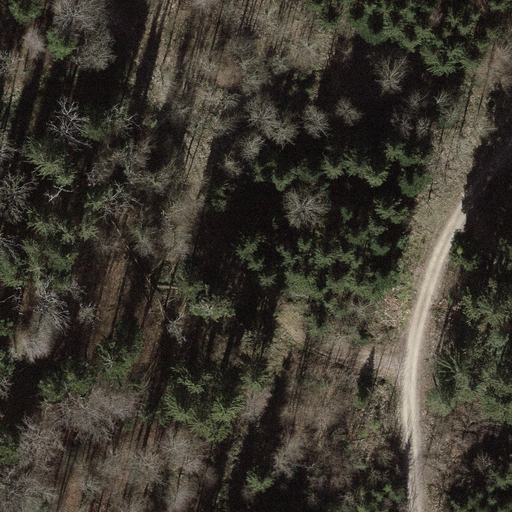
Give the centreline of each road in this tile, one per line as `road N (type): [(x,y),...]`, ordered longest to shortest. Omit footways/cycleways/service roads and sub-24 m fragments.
road 1 (track): [(409,366),(342,351),(281,325),(223,232),(175,120),(102,0)]
road 2 (track): [(414,511),(409,366),(418,309),(457,210),(511,139)]
